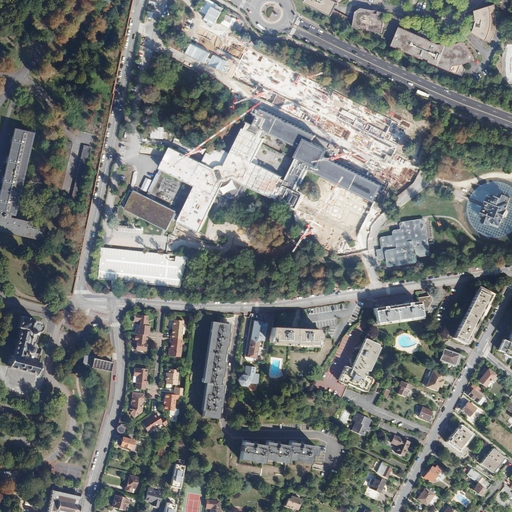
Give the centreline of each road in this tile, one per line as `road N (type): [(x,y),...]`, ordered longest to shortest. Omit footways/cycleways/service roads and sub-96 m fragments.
road 1 (tertiary): [(238,307),(509,270)]
road 2 (residential): [(238,307),(225,425),(232,433),(317,435),(332,443),(327,468)]
road 3 (primary): [(277,29),(511,127)]
road 4 (primary): [(511,118),(377,62),(289,12)]
road 5 (tertiary): [(114,301),(117,403),(87,511)]
road 6 (tertiary): [(121,94),(84,298)]
road 7 (residential): [(393,511),(478,348)]
road 8 (residential): [(20,73),(72,121),(77,140),(63,206)]
road 9 (tertiary): [(114,301),(238,307)]
